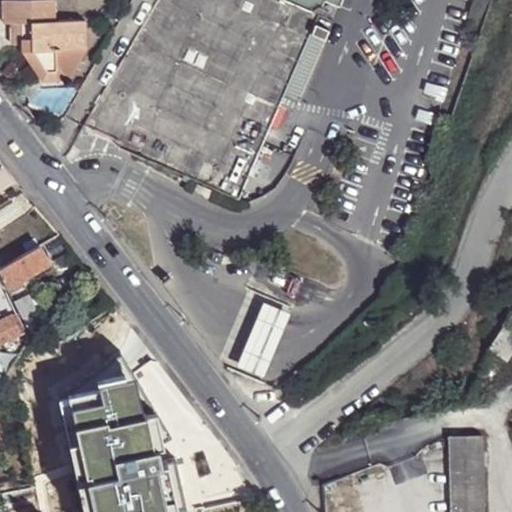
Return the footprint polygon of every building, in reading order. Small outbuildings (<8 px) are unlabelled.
[(156,0),(82,129),(185,173),(192,177),(240,197),(284,95),(311,32),(325,38),(333,19),(320,14),(324,1),(340,7),(342,0),(156,0)] [(21,22),(20,43),(20,52),(40,82),(56,82),(55,53),(84,55),(84,23),(55,21),(55,2),(4,1),(3,22),(11,22),(21,22)] [(11,43),(20,43),(21,22),(11,22),(11,43)] [(298,100),(325,38),(311,32),(284,95),(298,100)] [(0,167),(0,190),(14,182),(3,166),(0,167)] [(214,188),(196,181),(193,189),(210,196),(214,188)] [(39,244),(0,265),(0,275),(6,289),(6,290),(22,283),(20,276),(49,263),(39,244)] [(291,310),(264,299),(251,328),(237,363),(264,374),(278,341),(291,310)] [(0,338),(15,332),(7,316),(0,319),(0,338)] [(511,351),(511,320),(491,350),(507,359),(511,351)] [(177,511),(171,471),(164,473),(160,456),(165,454),(158,419),(144,422),(137,382),(100,389),(102,394),(61,403),(82,511),(177,511)] [(455,511),(484,511),(482,441),(452,441),(455,511)]
